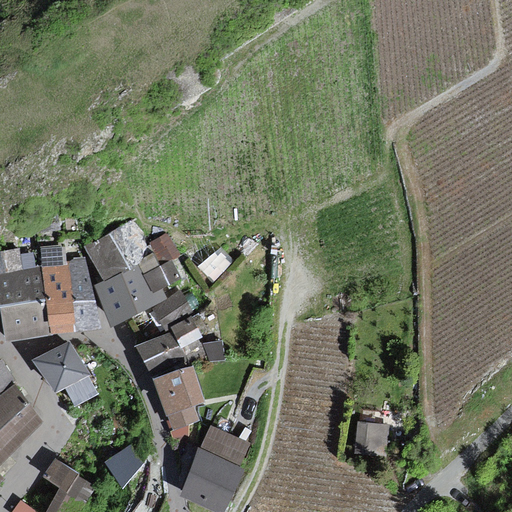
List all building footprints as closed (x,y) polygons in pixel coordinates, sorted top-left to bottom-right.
[(87,246),(97,264),(106,282),(139,265),(138,262),(148,257),(141,243),(130,223),(87,246)] [(138,262),(139,265),(106,282),(95,287),(104,305),(114,323),(165,297),(159,287),(179,277),(170,259),(178,255),(167,234),(152,242),(164,264),(159,266),(153,254),(148,257),(138,262)] [(218,245),(201,262),(214,275),(231,257),(218,245)] [(71,330),(75,330),(66,261),(64,247),(42,249),(44,267),(53,333),(71,330)] [(29,336),(53,333),(44,267),(35,268),(33,255),(20,256),(19,250),(0,252),(0,307),(4,339),(29,336)] [(66,261),(75,330),(98,327),(92,295),(85,258),(66,261)] [(191,312),(181,294),(168,301),(155,308),(165,326),(191,312)] [(176,331),(140,346),(149,368),(187,353),(189,357),(190,360),(203,355),(197,339),(201,337),(194,319),(174,327),(176,331)] [(70,341),(35,356),(57,390),(87,373),(70,341)] [(3,364),(0,364),(0,389),(13,382),(3,364)] [(192,403),(199,401),(203,400),(192,367),(155,380),(167,414),(169,414),(171,420),(174,427),(198,419),(192,403)] [(18,397),(10,388),(0,397),(0,461),(42,422),(18,397)] [(389,426),(360,422),(356,451),(385,455),(389,426)] [(249,443),(214,428),(206,446),(241,461),(249,443)] [(143,460),(134,445),(108,463),(112,469),(122,484),(143,460)] [(190,477),(182,493),(222,511),(228,498),(241,468),(201,451),(190,477)] [(77,473),(56,460),(45,478),(86,501),(94,486),(76,475),(77,473)] [(76,511),(82,502),(61,490),(54,501),(48,511),(76,511)] [(37,511),(21,501),(13,511),(37,511)]
